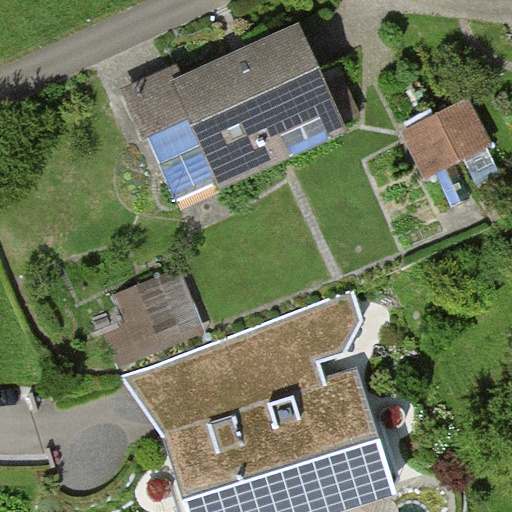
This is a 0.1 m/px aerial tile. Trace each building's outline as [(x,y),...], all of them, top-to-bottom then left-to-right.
[(299,36),(185,88),(178,73),(129,95),(177,201),(341,127),(299,36)] [(467,104),(440,118),(462,160),(489,147),(467,104)] [(440,118),(413,132),(435,174),(462,160),(440,118)] [(178,271),(95,305),(116,357),(199,323),(178,271)] [(307,511),(386,487),(354,376),(324,385),(315,359),(344,352),(361,321),(351,292),(190,353),(211,423),(174,432),(190,478),(174,483),(162,479),(150,487),(149,498),(156,503),(162,503),(175,498),(179,511),(307,511)]
